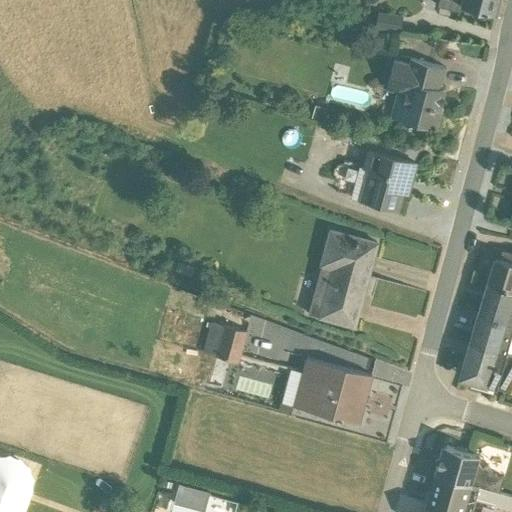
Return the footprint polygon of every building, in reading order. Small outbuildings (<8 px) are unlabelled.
[(374,24),(399,28),(401,11),(377,8),(374,24)] [(225,14),(219,25),(231,33),(238,21),(225,14)] [(419,119),(436,124),(442,102),(440,101),(444,85),(438,83),(439,79),(441,79),(445,62),(408,52),(407,58),(393,54),(385,84),(395,87),(389,111),(410,117),(411,120),(416,122),(419,119)] [(310,112),(323,116),(326,104),(313,100),(310,112)] [(350,191),(397,206),(402,189),(408,190),(417,157),(366,144),(361,162),(358,161),(350,191)] [(316,311),(316,312),(355,322),(369,271),(378,235),(328,221),(318,260),(319,260),(307,308),(316,311)] [(511,248),(500,245),(498,252),(492,251),(484,275),(511,284),(511,248)] [(511,284),(484,275),(475,307),(511,318),(511,284)] [(511,318),(475,307),(473,312),(468,336),(511,348),(511,318)] [(202,347),(238,356),(246,326),(211,316),(202,347)] [(298,328),(293,344),(367,364),(371,348),(298,328)] [(511,348),(468,336),(463,355),(466,356),(462,368),(462,371),(465,373),(509,386),(511,376),(511,348)] [(293,400),(358,417),(370,369),(301,351),(297,365),(287,362),(278,397),(280,397),(277,405),(290,409),(293,400)] [(441,438),(432,468),(498,486),(502,471),(492,468),(487,459),(480,462),(476,454),(477,448),(465,445),(466,441),(454,437),(453,442),(441,438)] [(424,496),(469,509),(473,493),(494,499),(493,501),(511,506),(511,490),(498,486),(432,468),(424,496)] [(419,511),(480,511),(469,509),(424,496),(419,511)]
